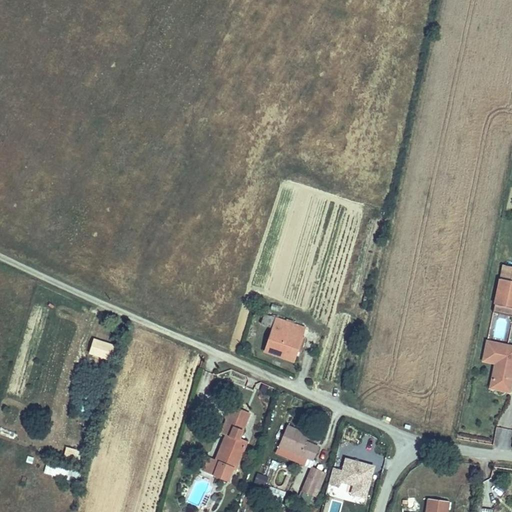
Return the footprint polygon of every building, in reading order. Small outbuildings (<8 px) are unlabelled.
[(511,282),(511,267),(502,266),(499,280),(511,282)] [(511,316),(511,282),(499,280),(493,312),(511,316)] [(294,363),(298,351),(295,350),(298,338),(302,339),(304,329),(264,315),(261,324),(273,329),(266,353),(294,363)] [(495,318),(492,337),(509,340),(511,320),(495,318)] [(93,339),(90,350),(111,357),(114,346),(93,339)] [(511,385),(511,379),(511,346),(487,342),(483,361),(495,364),(491,381),(511,385)] [(509,392),(511,385),(491,381),(490,388),(509,392)] [(239,439),(243,431),(239,430),(246,411),(233,406),(223,412),(226,421),(222,433),(226,435),(216,460),(219,462),(214,475),(228,481),(233,469),(234,470),(246,442),(239,439)] [(239,430),(243,431),(250,413),(246,411),(239,430)] [(289,427),(280,448),(312,463),(318,449),(303,442),(305,435),(289,427)] [(201,469),(214,475),(219,462),(216,460),(204,457),(201,469)] [(374,466),(344,458),(341,470),(334,468),(330,483),(339,485),(340,481),(352,485),(350,494),(366,499),(374,466)] [(83,469),(48,459),(44,472),(60,477),(58,485),(66,488),(70,475),(80,478),(83,469)] [(307,467),(301,492),(318,496),(324,471),(307,467)] [(259,474),(256,482),(268,486),(270,478),(259,474)] [(447,511),(449,502),(428,499),(426,511),(447,511)]
